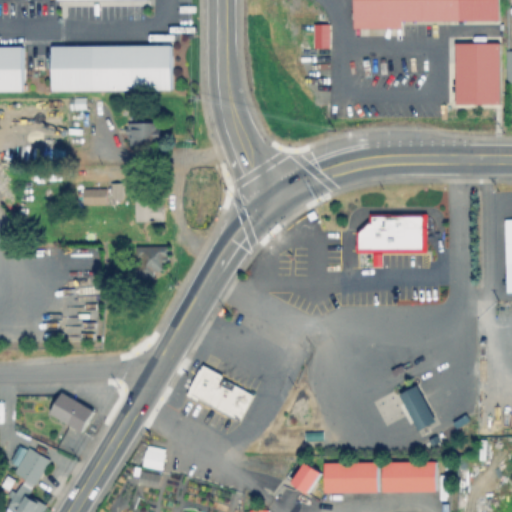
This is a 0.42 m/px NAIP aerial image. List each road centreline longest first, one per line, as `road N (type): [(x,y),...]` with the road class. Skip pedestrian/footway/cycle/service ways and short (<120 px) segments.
road 1 (trunk): [(72,511),(221,259),(275,200)]
road 2 (secondary): [(222,0),(227,112),(252,171),(275,200)]
road 3 (residential): [(156,377),(128,369),(0,373)]
road 4 (trunk): [(360,163),(511,158)]
